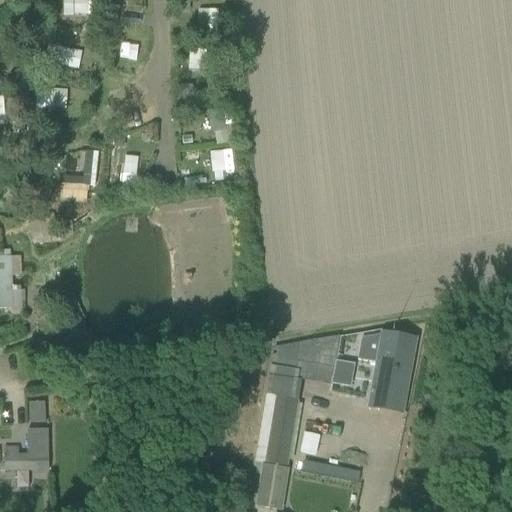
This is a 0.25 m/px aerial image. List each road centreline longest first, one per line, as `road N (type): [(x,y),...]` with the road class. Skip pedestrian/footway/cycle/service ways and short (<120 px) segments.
road 1 (track): [(0,383),(511,290)]
road 2 (unknown): [(133,0),(144,165)]
